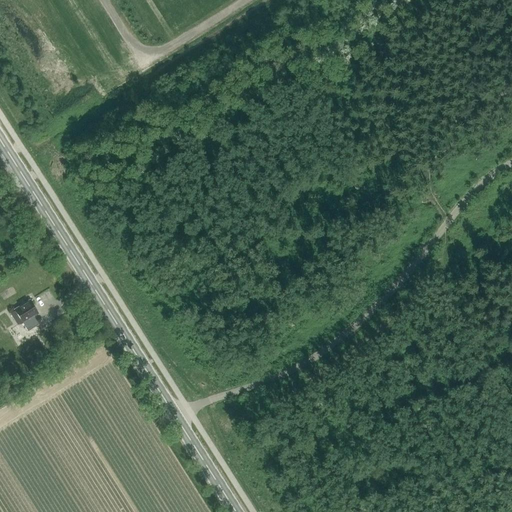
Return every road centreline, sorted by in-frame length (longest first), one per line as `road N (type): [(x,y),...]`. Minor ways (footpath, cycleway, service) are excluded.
road 1 (unclassified): [(176,418),(318,353),(379,302),(478,185),(511,162)]
road 2 (secondary): [(176,418),(0,140)]
